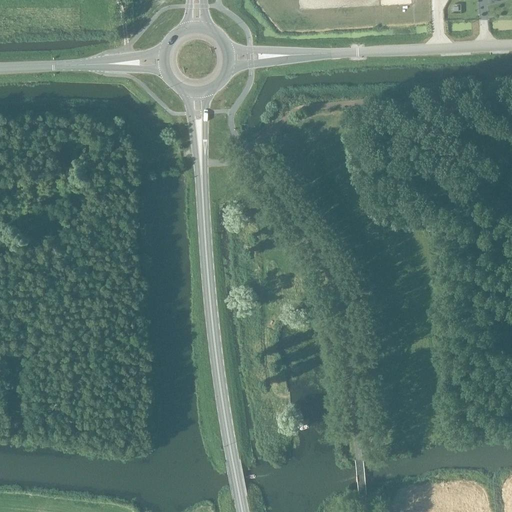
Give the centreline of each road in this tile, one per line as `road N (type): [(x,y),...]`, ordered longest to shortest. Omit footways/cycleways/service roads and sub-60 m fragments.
road 1 (tertiary): [(243,511),(220,381),(198,92)]
road 2 (unclassified): [(228,59),(511,46)]
road 3 (unclassified): [(0,69),(163,63)]
